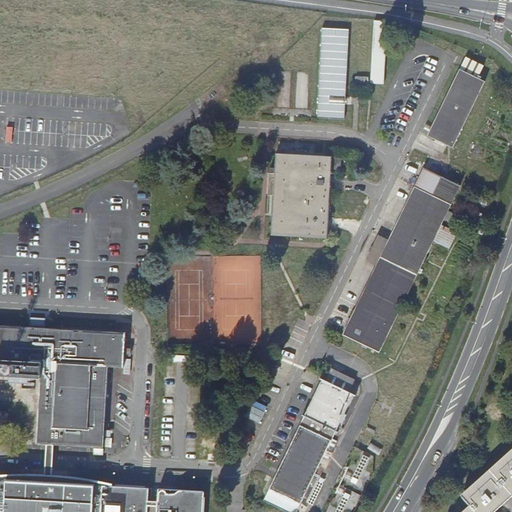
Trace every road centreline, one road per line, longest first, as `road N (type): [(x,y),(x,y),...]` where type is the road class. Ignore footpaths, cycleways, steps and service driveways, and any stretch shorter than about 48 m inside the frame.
road 1 (primary): [(511,233),(445,404),(389,511)]
road 2 (primary): [(401,511),(450,428),(511,277)]
